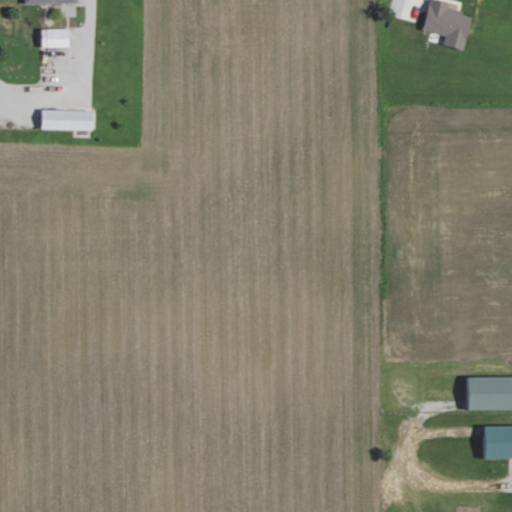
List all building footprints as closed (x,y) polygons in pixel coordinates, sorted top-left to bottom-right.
[(460,49),(469,13),(426,3),(419,29),(443,34),(441,44),(460,49)] [(37,29),(38,46),(65,45),(65,29),(37,29)] [(37,129),(89,130),(90,111),(38,109),(37,129)] [(511,407),(511,374),(474,375),(474,385),(464,386),(464,408),(511,407)] [(511,456),(511,423),(480,424),(480,457),(511,456)]
